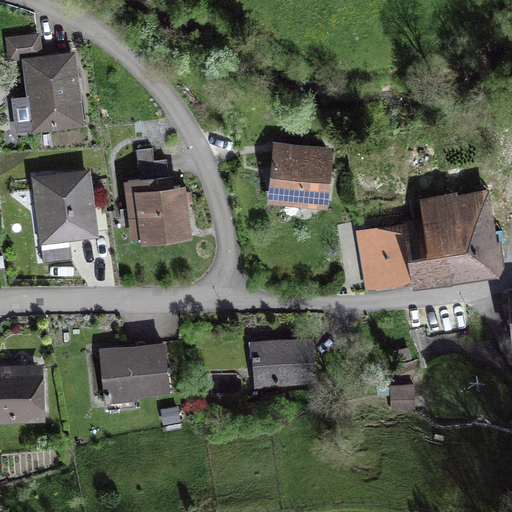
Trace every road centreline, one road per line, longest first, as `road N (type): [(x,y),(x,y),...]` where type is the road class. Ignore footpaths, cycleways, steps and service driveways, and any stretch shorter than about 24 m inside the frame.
road 1 (residential): [(25,0),(114,45),(196,143),(223,223),(228,298)]
road 2 (residential): [(511,255),(493,289),(228,298)]
road 3 (residential): [(228,298),(0,304)]
